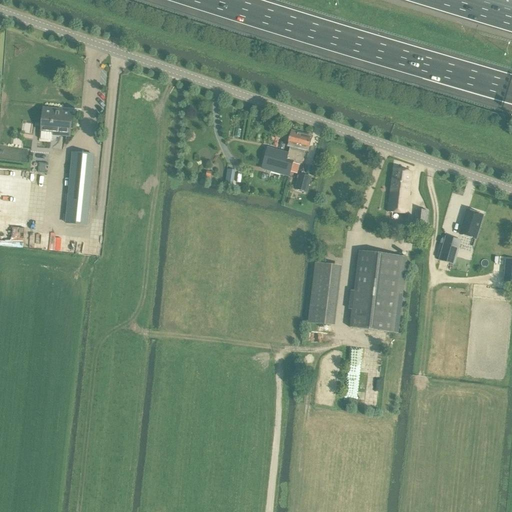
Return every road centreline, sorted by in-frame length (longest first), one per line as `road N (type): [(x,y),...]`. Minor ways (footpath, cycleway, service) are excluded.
road 1 (unclassified): [(511,190),(0,11)]
road 2 (motorway): [(209,0),(511,88)]
